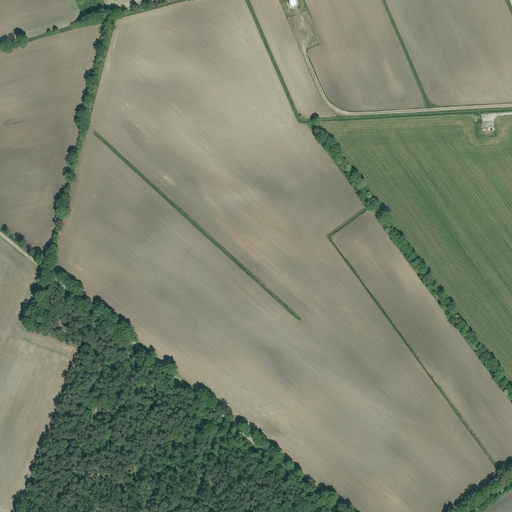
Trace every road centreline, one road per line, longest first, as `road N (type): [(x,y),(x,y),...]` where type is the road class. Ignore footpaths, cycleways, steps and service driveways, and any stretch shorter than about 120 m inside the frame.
road 1 (residential): [(340,511),(0,234)]
road 2 (residential): [(511,106),(335,112),(299,44),(298,21)]
